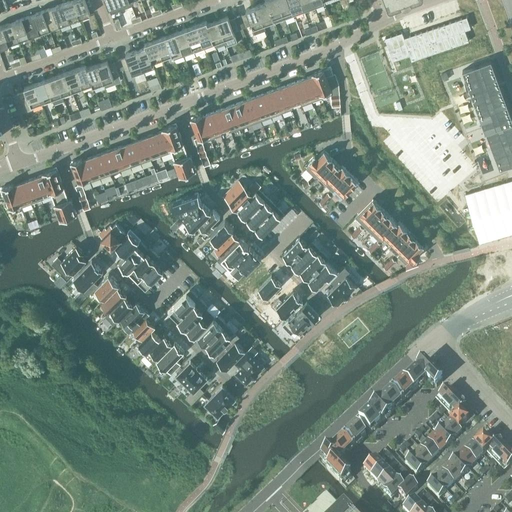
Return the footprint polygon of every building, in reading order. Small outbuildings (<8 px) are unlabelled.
[(72,0),(70,0),(63,3),(70,22),(80,18),(72,0)] [(84,0),(72,0),(80,18),(90,15),(84,0)] [(121,10),(117,0),(105,0),(111,13),(121,10)] [(129,0),(117,0),(121,10),(131,6),(129,0)] [(265,0),(266,2),(272,18),(273,18),(274,21),(275,22),(284,19),(277,0),(265,0)] [(288,0),(277,0),(284,19),(294,15),(288,0)] [(300,0),(288,0),(294,15),(305,12),(300,0)] [(311,0),(300,0),(305,12),(315,8),(311,0)] [(266,2),(256,5),(263,24),(274,21),(273,18),(272,18),(266,2)] [(63,3),(52,7),(59,26),(70,22),(63,3)] [(247,13),(238,16),(242,28),(251,25),(255,34),(265,30),(263,24),(256,5),(246,9),(247,13)] [(52,7),(42,10),(49,29),(59,26),(52,7)] [(42,10),(32,14),(39,33),(49,29),(42,10)] [(32,14),(22,18),(29,37),(39,33),(32,14)] [(402,32),(385,38),(393,61),(410,54),(412,60),(474,37),(466,15),(404,38),(402,32)] [(228,16),(217,20),(224,39),(235,35),(233,31),(242,28),(238,16),(229,20),(228,16)] [(22,18),(12,21),(19,41),(29,37),(22,18)] [(207,20),(196,24),(205,48),(214,45),(213,43),(212,40),(213,40),(207,23),(208,23),(207,20)] [(217,20),(208,23),(207,23),(213,40),(212,40),(213,43),(224,39),(217,20)] [(12,21),(2,25),(9,44),(19,41),(12,21)] [(186,28),(193,47),(194,52),(205,48),(196,24),(186,28)] [(0,47),(9,44),(2,25),(0,25),(0,47)] [(186,28),(176,32),(183,51),(193,47),(186,28)] [(165,35),(172,54),(174,59),(184,55),(183,51),(176,32),(165,35)] [(165,35),(155,39),(162,58),(172,54),(165,35)] [(144,43),(145,46),(146,46),(152,62),(153,62),(162,58),(155,39),(144,43)] [(146,46),(145,46),(136,49),(143,68),(154,64),(153,62),(152,62),(146,46)] [(143,68),(136,49),(125,53),(127,57),(121,59),(129,80),(135,78),(134,76),(144,72),(143,68)] [(96,64),(103,83),(105,88),(106,87),(105,86),(115,83),(115,84),(117,83),(119,82),(120,80),(120,78),(114,61),(108,64),(107,60),(96,64)] [(511,117),(491,60),(462,70),(499,172),(511,167),(511,117)] [(86,64),(75,68),(82,87),(92,84),(86,67),(87,67),(86,64)] [(96,64),(87,67),(86,67),(92,84),(93,87),(103,83),(96,64)] [(313,75),(322,98),(331,95),(330,89),(326,76),(333,73),(331,66),(312,73),(313,75)] [(75,68),(65,72),(72,91),(82,87),(75,68)] [(65,72),(55,76),(62,95),(72,91),(65,72)] [(331,95),(332,107),(341,106),(339,83),(335,73),(333,73),(326,76),(330,89),(331,95)] [(312,102),(322,98),(313,75),(303,78),(312,102)] [(45,79),(52,99),(54,104),(64,101),(62,95),(55,76),(45,79)] [(302,105),(312,102),(303,78),(293,82),(302,105)] [(45,79),(34,83),(42,102),(52,99),(45,79)] [(301,106),(302,105),(293,82),(283,86),(292,109),(290,104),(300,101),(301,106)] [(42,102),(34,83),(24,87),(25,91),(16,94),(23,113),(33,109),(32,106),(42,102)] [(160,83),(150,87),(151,91),(162,88),(160,83)] [(151,91),(150,87),(149,85),(143,87),(146,93),(151,91)] [(281,113),(292,109),(283,86),(273,89),(281,113)] [(271,117),(281,113),(273,89),(263,93),(271,117)] [(261,120),(271,117),(263,93),(253,97),(261,120)] [(100,100),(103,108),(113,104),(110,96),(100,100)] [(251,124),(261,120),(253,97),(243,101),(251,124)] [(241,128),(251,124),(243,101),(233,104),(241,128)] [(231,131),(241,128),(233,104),(222,108),(231,131)] [(90,106),(81,109),(82,114),(92,112),(90,106)] [(230,132),(231,131),(222,108),(212,112),(221,135),(220,131),(229,127),(230,132)] [(79,111),(69,115),(71,120),(81,117),(79,111)] [(211,139),(221,135),(212,112),(203,115),(202,116),(211,139)] [(202,142),(211,139),(202,116),(203,115),(202,114),(191,118),(198,137),(200,143),(202,142)] [(170,147),(183,143),(176,123),(162,128),(163,130),(170,147)] [(153,133),(161,155),(171,152),(170,147),(163,130),(153,133)] [(151,159),(161,155),(153,133),(143,137),(151,159)] [(141,163),(151,159),(143,137),(133,141),(141,163)] [(204,166),(210,164),(202,142),(200,143),(198,137),(194,139),(204,166)] [(131,166),(141,163),(133,141),(123,145),(131,166)] [(187,154),(183,143),(170,147),(171,152),(174,160),(188,155),(187,154)] [(121,170),(131,166),(123,145),(113,148),(121,170)] [(110,174),(121,170),(113,148),(102,152),(110,174)] [(333,158),(324,150),(317,157),(315,155),(308,162),(310,164),(306,169),(314,177),(333,158)] [(100,178),(110,174),(102,152),(92,156),(100,178)] [(179,175),(196,169),(190,153),(187,154),(188,155),(174,160),(179,175)] [(90,181),(100,178),(92,156),(83,159),(82,160),(90,181)] [(82,184),(90,181),(82,160),(83,159),(82,158),(71,162),(79,184),(80,185),(82,184)] [(340,166),(333,158),(314,177),(315,178),(317,176),(324,183),(343,165),(342,164),(340,166)] [(351,173),(343,165),(324,183),(332,192),(351,173)] [(63,187),(56,167),(43,172),(43,174),(44,174),(50,191),(63,187)] [(359,181),(351,173),(332,192),(333,192),(336,189),(344,197),(359,181)] [(43,174),(34,177),(42,199),(51,196),(52,196),(50,191),(44,174),(43,174)] [(42,199),(34,177),(23,181),(31,203),(42,199)] [(21,207),(31,203),(23,181),(14,185),(13,185),(21,207)] [(511,181),(466,196),(480,244),(511,234),(511,181)] [(227,190),(223,195),(237,209),(259,188),(254,183),(248,189),(241,182),(230,193),(227,190)] [(13,183),(0,187),(0,188),(2,194),(4,193),(11,211),(21,207),(13,185),(14,185),(13,183)] [(68,198),(63,187),(50,191),(52,196),(51,196),(55,204),(68,199),(68,198)] [(259,188),(237,209),(237,210),(238,209),(242,213),(246,217),(267,196),(259,188)] [(196,192),(166,203),(170,214),(180,210),(182,214),(190,206),(195,211),(201,205),(196,192)] [(84,210),(91,207),(85,193),(81,195),(79,196),(84,210)] [(267,196),(246,217),(246,218),(255,226),(276,204),(267,196)] [(60,219),(76,213),(71,197),(68,198),(68,199),(55,204),(60,219)] [(381,207),(373,198),(354,217),(363,225),(381,207)] [(190,206),(182,214),(187,219),(186,219),(194,228),(199,223),(198,223),(211,210),(203,202),(201,205),(195,211),(190,206)] [(276,204),(255,226),(256,227),(259,230),(263,234),(284,213),(276,204)] [(389,215),(381,207),(363,225),(371,233),(389,215)] [(211,210),(198,223),(199,223),(208,233),(214,227),(211,224),(220,215),(213,208),(211,210)] [(397,222),(389,215),(371,233),(379,241),(399,221),(399,220),(397,222)] [(222,222),(210,234),(219,242),(213,247),(214,247),(230,230),(231,230),(234,227),(225,219),(222,222)] [(407,229),(399,221),(379,241),(380,242),(383,238),(390,245),(388,247),(389,248),(407,229)] [(105,227),(101,232),(104,235),(101,237),(111,247),(114,243),(126,232),(116,222),(112,226),(110,225),(106,229),(105,227)] [(174,222),(170,227),(174,230),(178,226),(174,222)] [(178,229),(184,235),(190,230),(185,225),(183,227),(182,226),(178,229)] [(126,232),(114,243),(126,254),(139,240),(141,239),(130,228),(126,232)] [(415,237),(407,229),(389,248),(397,256),(415,237)] [(230,230),(214,247),(222,255),(222,256),(217,260),(218,260),(240,237),(239,238),(235,235),(231,230),(230,230)] [(299,237),(283,253),(291,262),(308,245),(299,236),(299,237)] [(240,237),(218,260),(226,269),(250,245),(249,245),(240,237)] [(424,245),(415,237),(397,256),(406,264),(411,258),(413,261),(420,254),(418,251),(424,245)] [(126,254),(119,261),(128,270),(129,268),(148,249),(139,240),(126,254)] [(291,262),(299,270),(320,249),(312,240),(308,245),(291,262)] [(84,253),(76,245),(61,261),(58,257),(52,263),(67,277),(72,271),(73,272),(86,259),(82,255),(84,253)] [(250,245),(226,269),(227,268),(238,279),(261,256),(257,252),(259,251),(255,247),(254,249),(250,245)] [(148,249),(129,268),(138,277),(154,261),(159,257),(150,248),(148,249)] [(339,248),(334,252),(339,257),(343,252),(339,248)] [(320,249),(299,270),(308,279),(326,260),(329,257),(321,249),(320,249),(321,249),(320,249)] [(103,270),(92,259),(73,277),(85,288),(82,291),(86,296),(88,293),(97,284),(93,280),(103,270)] [(326,260),(308,279),(308,278),(316,287),(326,277),(329,280),(337,271),(326,260)] [(138,277),(136,279),(145,288),(163,270),(154,261),(138,277)] [(253,268),(243,278),(255,290),(271,274),(275,270),(266,261),(262,265),(256,271),(253,268)] [(335,286),(328,293),(337,303),(343,297),(344,298),(350,292),(349,291),(356,284),(347,275),(350,272),(344,267),(330,282),(335,286)] [(109,274),(95,287),(105,297),(117,285),(119,284),(109,274)] [(271,274),(258,288),(267,297),(281,284),(271,274)] [(105,297),(101,301),(101,302),(102,301),(110,310),(110,311),(121,299),(122,299),(125,296),(127,295),(122,290),(117,285),(105,297)] [(190,288),(169,309),(178,318),(199,297),(190,288)] [(278,296),(270,305),(274,308),(284,318),(303,298),(293,288),(282,300),(278,296)] [(131,302),(136,300),(132,289),(127,291),(131,302)] [(110,311),(105,315),(114,324),(120,317),(132,305),(133,304),(125,296),(122,299),(121,299),(110,311)] [(178,318),(177,319),(180,322),(186,328),(208,306),(199,297),(178,318)] [(132,305),(120,317),(133,330),(146,317),(149,314),(136,301),(133,304),(132,305)] [(305,301),(281,324),(291,334),(296,329),(300,332),(318,315),(305,301)] [(208,306),(186,328),(194,337),(215,316),(206,308),(208,306)] [(215,316),(194,337),(195,337),(197,334),(206,343),(226,323),(217,314),(215,316)] [(133,330),(131,332),(140,341),(151,329),(152,329),(155,325),(150,320),(146,317),(133,330)] [(226,323),(206,343),(215,352),(235,332),(226,323)] [(140,341),(136,344),(145,354),(160,338),(151,329),(140,341)] [(231,344),(217,359),(227,368),(245,350),(235,341),(239,337),(234,332),(227,340),(231,344)] [(145,354),(144,354),(153,363),(156,359),(172,344),(172,343),(163,335),(160,338),(145,354)] [(192,350),(182,341),(183,341),(178,337),(175,340),(185,350),(178,358),(182,362),(191,353),(194,356),(196,354),(192,350)] [(172,344),(156,359),(171,374),(181,364),(176,359),(184,350),(175,341),(172,343),(172,344)] [(247,350),(235,363),(240,368),(235,373),(246,383),(245,383),(246,384),(247,383),(252,377),(253,378),(258,373),(257,372),(263,367),(264,366),(263,365),(253,356),(257,351),(252,345),(247,350)] [(189,361),(176,374),(193,390),(186,397),(191,403),(203,391),(198,386),(206,378),(207,377),(206,377),(191,361),(190,360),(189,361)] [(424,363),(417,371),(426,380),(427,379),(436,388),(442,382),(424,363)] [(417,371),(405,382),(414,391),(426,380),(417,371)] [(404,381),(392,392),(402,402),(413,392),(414,391),(405,382),(404,381)] [(235,397),(223,385),(206,402),(218,415),(235,397)] [(448,388),(436,399),(443,405),(445,408),(457,398),(448,388)] [(392,392),(381,402),(391,413),(402,402),(392,392)] [(457,398),(445,408),(448,411),(454,417),(466,407),(457,398)] [(380,401),(370,412),(381,423),(392,413),(391,413),(381,402),(380,401)] [(454,417),(450,421),(461,432),(475,418),(465,408),(466,407),(454,417)] [(370,412),(359,422),(370,434),(381,423),(370,412)] [(226,423),(220,417),(214,423),(223,432),(226,423)] [(450,421),(443,428),(454,440),(461,433),(461,432),(450,421)] [(357,427),(344,439),(353,448),(366,436),(357,427)] [(443,428),(435,436),(446,448),(447,448),(455,440),(454,440),(443,428)] [(488,431),(473,445),(483,456),(487,452),(499,441),(498,441),(497,441),(488,431)] [(435,436),(427,443),(439,455),(446,448),(435,436)] [(344,439),(332,450),(342,459),(353,448),(344,439)] [(499,441),(487,452),(494,459),(496,462),(507,450),(499,441)] [(427,443),(421,449),(432,461),(439,455),(427,443)] [(472,444),(465,451),(477,464),(479,461),(478,461),(483,456),(473,445),(472,444)] [(331,449),(321,458),(329,467),(327,469),(342,485),(351,476),(338,463),(342,459),(332,450),(331,449)] [(421,449),(413,456),(425,468),(432,461),(421,449)] [(511,455),(507,450),(496,462),(499,464),(505,471),(511,464),(511,455)] [(465,451),(457,458),(469,471),(477,464),(465,451)] [(413,456),(405,464),(417,476),(425,469),(425,468),(413,456)] [(375,457),(364,469),(371,476),(382,465),(375,457)] [(457,458),(449,465),(449,466),(461,478),(469,471),(457,458)] [(371,476),(370,476),(377,484),(389,472),(382,465),(371,476)] [(449,466),(442,473),(453,485),(454,485),(461,478),(449,466)] [(389,472),(377,484),(384,491),(396,479),(389,472)] [(442,473),(435,479),(447,491),(453,485),(442,473)] [(384,491),(383,492),(391,500),(398,493),(397,493),(403,487),(396,479),(384,491)] [(435,479),(427,487),(439,499),(447,491),(435,479)] [(403,487),(397,493),(398,493),(405,501),(418,489),(410,481),(403,487)] [(345,511),(326,492),(305,511),(345,511)] [(414,498),(403,510),(405,511),(414,511),(421,506),(414,498)]
